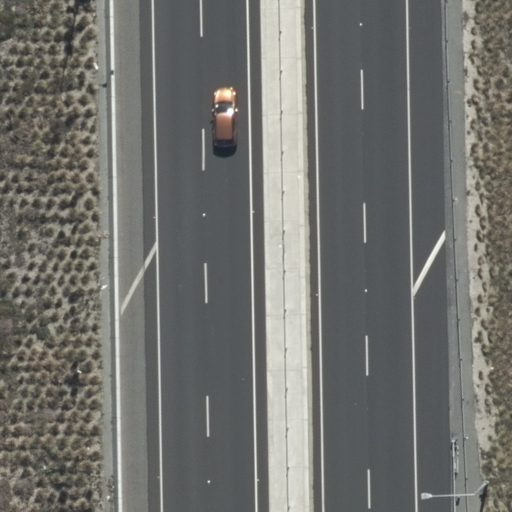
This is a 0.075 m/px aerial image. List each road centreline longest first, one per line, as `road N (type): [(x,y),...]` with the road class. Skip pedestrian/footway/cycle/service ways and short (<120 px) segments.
road 1 (motorway): [(359,0),(369,511)]
road 2 (motorway): [(209,511),(201,0)]
